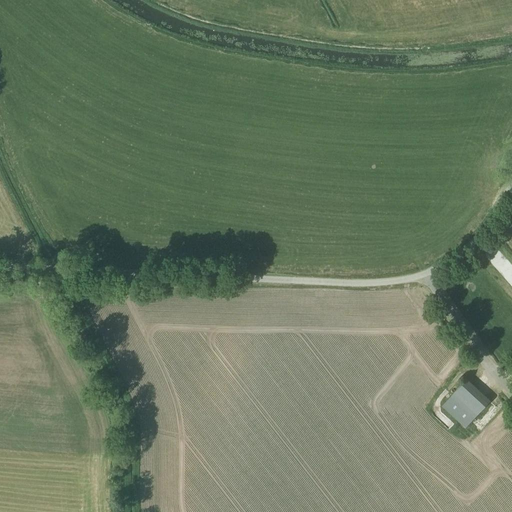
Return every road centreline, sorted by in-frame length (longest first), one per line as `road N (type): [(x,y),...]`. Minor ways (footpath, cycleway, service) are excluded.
road 1 (unclassified): [(427,274),(350,284),(0,266)]
road 2 (unclassified): [(511,385),(427,274)]
road 3 (unclassified): [(427,274),(491,219),(511,180)]
